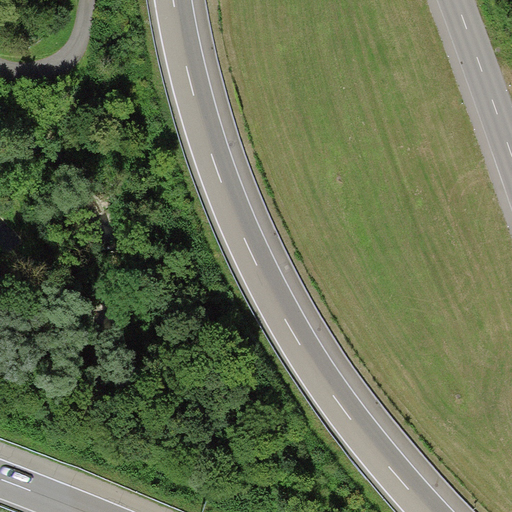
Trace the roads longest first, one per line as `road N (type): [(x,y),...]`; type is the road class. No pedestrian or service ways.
road 1 (motorway): [(426,511),(308,364),(256,270),(194,98),(175,0)]
road 2 (tertiary): [(455,0),(511,152)]
